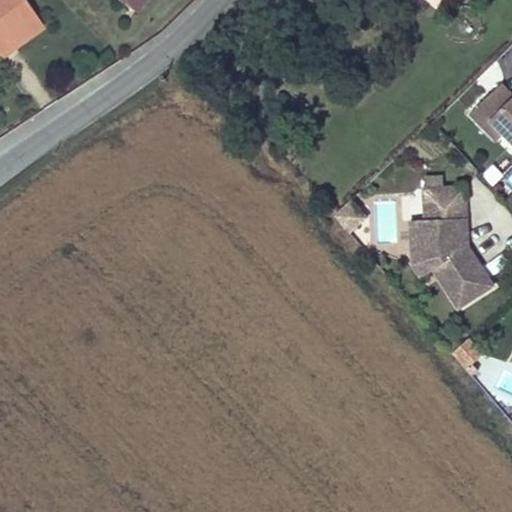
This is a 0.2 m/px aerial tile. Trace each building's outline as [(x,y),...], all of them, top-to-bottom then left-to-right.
[(0,0),(0,31),(27,12),(18,0),(0,0)] [(137,0),(122,0),(122,1),(131,8),(137,0)] [(0,49),(3,53),(39,27),(27,12),(0,31),(0,49)] [(511,94),(502,83),(471,112),(485,127),(493,119),(496,123),(506,133),(511,139),(511,94)] [(493,119),(485,127),(498,140),(506,133),(496,123),(493,119)] [(429,258),(451,291),(460,307),(495,284),(470,245),(466,247),(463,241),(462,217),(469,217),(468,185),(427,184),(428,219),(429,258)] [(353,200),(337,215),(351,231),(367,217),(353,200)] [(428,219),(413,219),(415,262),(438,299),(451,291),(429,258),(428,219)] [(470,335),(452,349),(465,366),(483,352),(470,335)]
